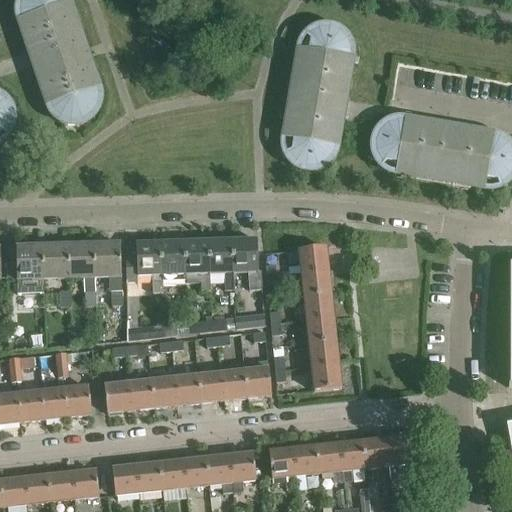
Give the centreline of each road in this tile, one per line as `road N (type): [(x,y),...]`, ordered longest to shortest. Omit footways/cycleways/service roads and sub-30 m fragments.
road 1 (residential): [(0,218),(261,210),(371,214),(473,231)]
road 2 (residential): [(0,457),(459,408)]
road 3 (residential): [(459,408),(473,231)]
